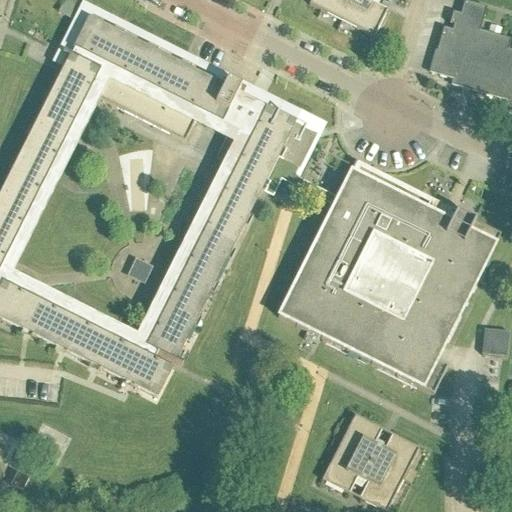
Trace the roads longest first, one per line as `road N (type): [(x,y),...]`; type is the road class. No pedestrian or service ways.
road 1 (residential): [(394,104),(186,0)]
road 2 (residential): [(511,159),(394,104)]
